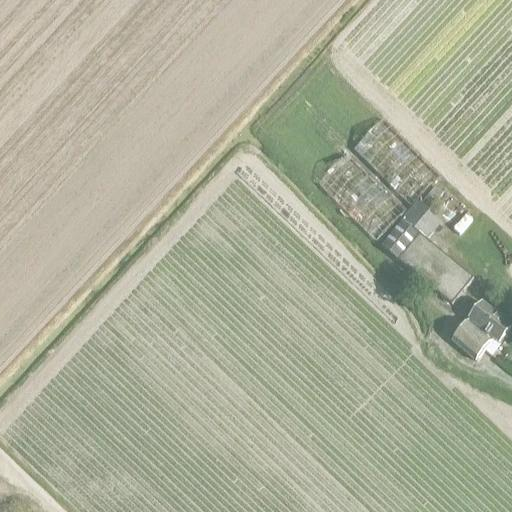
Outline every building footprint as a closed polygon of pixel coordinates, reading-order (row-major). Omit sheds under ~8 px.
[(411,208),(441,178),(385,121),(354,151),(411,208)] [(376,244),(407,213),(350,156),(319,187),(376,244)] [(442,224),(429,213),(445,195),(437,188),(421,206),(418,203),(381,245),(399,261),(397,263),(450,309),(474,281),(427,240),(442,224)] [(433,213),(452,227),(465,209),(446,195),(433,213)] [(499,345),(511,329),(481,305),(468,320),(499,345)] [(474,363),(491,344),(467,323),(450,342),(474,363)]
